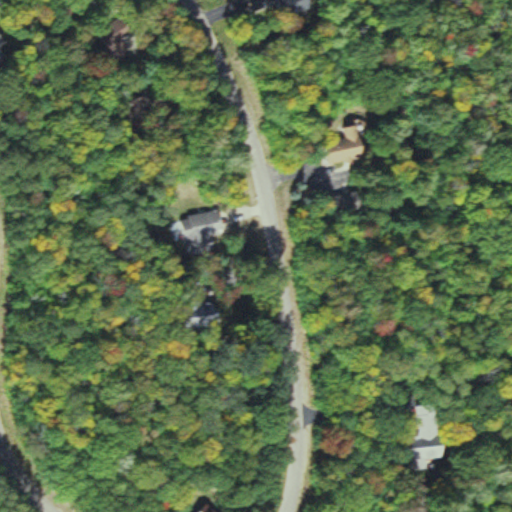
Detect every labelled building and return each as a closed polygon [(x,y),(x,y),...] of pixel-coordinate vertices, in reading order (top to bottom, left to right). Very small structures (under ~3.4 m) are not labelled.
[(276,2),(285,9),(291,0),(248,0),(248,1),(267,15),(276,2)] [(0,67),(9,60),(0,50),(0,67)] [(366,125),(349,129),(351,139),(328,143),(333,165),(372,158),(366,125)] [(336,217),(368,211),(364,192),(333,198),(336,217)] [(182,218),(190,255),(229,247),(221,210),(182,218)] [(196,324),(226,324),(226,306),(196,306),(196,324)] [(416,438),(416,460),(448,460),(448,438),(416,438)]
